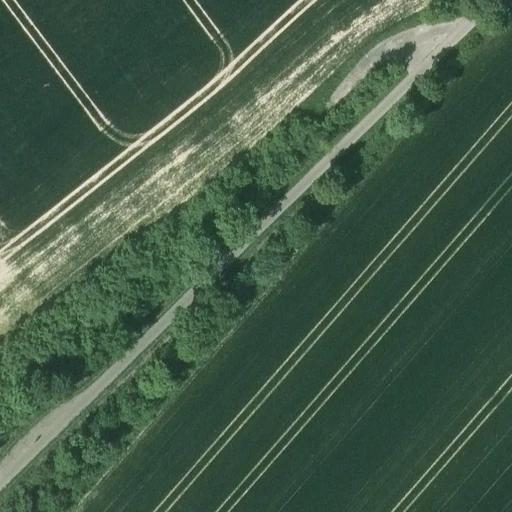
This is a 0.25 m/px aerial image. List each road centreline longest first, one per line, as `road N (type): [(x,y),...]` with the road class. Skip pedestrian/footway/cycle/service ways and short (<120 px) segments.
road 1 (track): [(0,482),(495,0)]
road 2 (track): [(433,60),(406,45),(358,74),(239,195),(0,409)]
